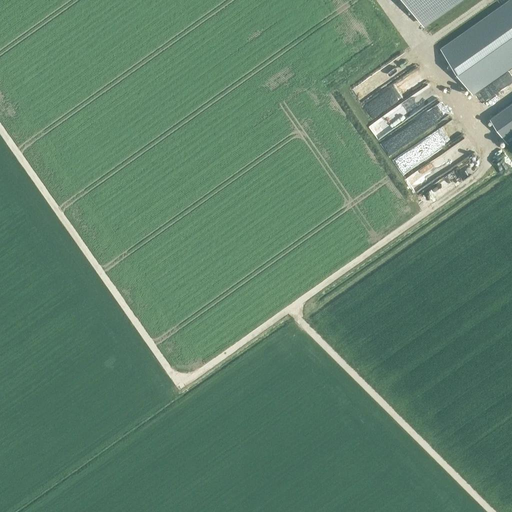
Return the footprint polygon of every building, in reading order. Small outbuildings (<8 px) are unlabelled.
[(406,0),(424,24),(457,0),(406,0)] [(511,0),(509,0),(441,48),(473,94),(511,66),(511,0)] [(488,86),(476,93),(479,100),(491,92),(488,86)] [(486,108),(497,100),(494,95),(482,103),(486,108)] [(419,128),(448,113),(442,101),(413,116),(419,128)] [(511,103),(491,118),(508,143),(511,140),(511,103)] [(412,137),(402,124),(380,140),(390,153),(412,137)] [(431,134),(391,157),(399,170),(433,150),(430,145),(436,142),(431,134)] [(465,136),(404,177),(412,190),(474,149),(465,136)]
